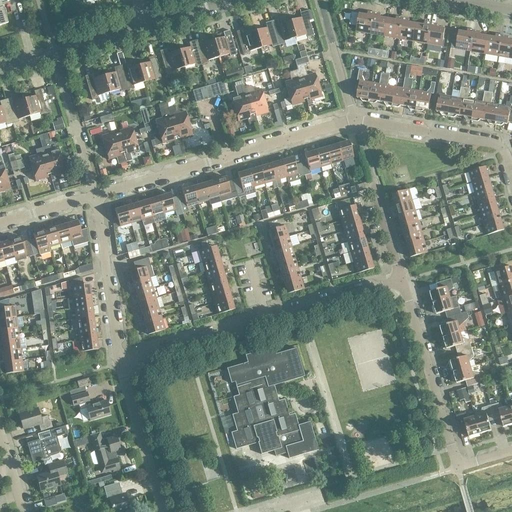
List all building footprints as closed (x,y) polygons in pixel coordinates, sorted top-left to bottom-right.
[(290,22),(295,38),(306,35),(307,37),(313,35),(306,12),(300,13),(301,18),(290,22)] [(370,34),(374,14),(368,12),(367,15),(352,13),(349,25),(357,26),(356,32),(370,34)] [(380,15),(374,14),(370,34),(385,37),(388,19),(380,18),(380,15)] [(396,20),(388,19),(385,37),(399,39),(402,19),(396,17),(396,20)] [(409,20),(402,19),(399,39),(413,42),(416,24),(408,23),(409,20)] [(295,38),(290,22),(279,25),(277,20),(271,22),(278,46),(285,44),(284,42),(295,38)] [(255,32),(260,48),(271,45),(272,48),(278,46),(271,22),(265,24),(267,28),(255,32)] [(424,25),(416,24),(413,42),(427,44),(431,24),(424,22),(424,25)] [(437,25),(431,24),(427,44),(442,47),(445,29),(437,28),(437,25)] [(260,48),(255,32),(244,35),(243,30),(236,32),(243,56),(250,54),(249,52),(260,48)] [(451,49),(456,49),(470,52),(474,31),(467,30),(467,33),(454,31),(451,49)] [(213,41),(218,58),(229,55),(230,57),(236,55),(230,31),(223,33),(225,38),(213,41)] [(480,32),(474,31),(470,52),(484,54),(487,37),(480,35),(480,32)] [(495,38),(487,37),(484,54),(498,57),(502,36),(496,35),(495,38)] [(502,36),(498,57),(511,59),(511,40),(508,40),(508,37),(502,36)] [(218,58),(213,41),(202,44),(201,40),(195,41),(202,65),(208,63),(207,61),(218,58)] [(179,51),(184,68),(195,65),(195,67),(202,65),(195,41),(189,43),(190,48),(179,51)] [(184,68),(179,51),(167,55),(166,50),(160,52),(167,75),(173,73),(173,71),(184,68)] [(150,63),(138,66),(143,83),(154,80),(155,82),(162,80),(155,56),(148,58),(150,63)] [(307,57),(295,61),(296,67),(306,64),(308,63),(307,57)] [(375,60),(368,59),(366,67),(374,68),(375,60)] [(307,67),(306,64),(296,67),(297,70),(303,90),(318,86),(315,74),(307,76),(305,68),(307,67)] [(132,86),(143,83),(138,66),(127,70),(126,65),(120,66),(127,90),(133,88),(132,86)] [(127,90),(120,66),(114,68),(115,73),(104,76),(109,93),(120,90),(120,92),(127,90)] [(240,66),(224,71),(227,80),(243,75),(240,66)] [(250,66),(243,68),(245,75),(252,73),(250,66)] [(411,66),(410,74),(421,76),(423,69),(411,66)] [(288,95),(303,90),(297,70),(290,73),(289,75),(290,81),(284,83),(288,95)] [(368,103),(372,83),(365,82),(362,77),(363,70),(359,70),(358,76),(356,81),(359,81),(357,98),(361,99),(360,100),(362,102),(368,103)] [(380,102),(384,81),(385,74),(381,74),(379,85),(372,83),(368,103),(374,104),(377,102),(377,101),(380,102)] [(386,106),(392,107),(395,88),(387,86),(389,75),(385,74),(384,81),(380,102),(384,103),(384,104),(386,106)] [(109,93),(104,76),(92,80),(91,75),(85,77),(92,101),(98,99),(98,96),(109,93)] [(403,89),(395,88),(392,107),(399,108),(400,106),(400,105),(404,106),(407,90),(408,85),(409,79),(405,78),(403,89)] [(409,110),(415,111),(419,92),(411,90),(413,79),(409,79),(408,85),(407,90),(404,106),(408,107),(408,108),(409,110)] [(234,110),(249,106),(245,90),(244,88),(242,80),(235,82),(236,85),(234,85),(238,96),(231,98),(234,110)] [(426,93),(419,92),(415,111),(422,112),(424,111),(424,110),(428,110),(431,94),(433,94),(435,83),(431,82),(430,89),(426,93)] [(217,84),(211,86),(214,98),(220,96),(217,84)] [(442,116),(448,117),(451,97),(444,96),(442,91),(443,85),(438,84),(436,95),(439,96),(436,112),(440,113),(440,114),(442,116)] [(205,87),(208,100),(214,98),(211,86),(205,87)] [(303,90),(306,99),(308,106),(312,104),(311,100),(322,97),(318,86),(303,90)] [(202,101),(208,100),(205,87),(198,89),(202,101)] [(245,90),(249,106),(265,101),(261,90),(253,92),(253,89),(249,87),(244,88),(245,90)] [(460,116),(463,99),(464,95),(465,88),(461,88),(459,99),(451,97),(448,117),(454,118),(456,116),(456,115),(460,116)] [(464,95),(463,99),(460,116),(464,117),(464,118),(465,120),(471,121),(475,102),(467,100),(469,89),(465,88),(464,95)] [(196,103),(202,101),(198,89),(192,91),(196,103)] [(24,100),(29,117),(40,113),(41,116),(47,114),(40,90),(34,92),(35,97),(24,100)] [(284,102),(285,107),(291,106),(304,102),(303,100),(306,99),(303,90),(288,95),(289,99),(283,100),(284,102)] [(484,120),(487,99),(488,93),(484,92),(482,103),(475,102),(471,121),(477,122),(480,121),(480,120),(484,120)] [(489,124),(495,125),(498,106),(491,104),(492,100),(493,93),(488,93),(487,99),(484,120),(487,121),(487,122),(489,124)] [(506,107),(498,106),(495,125),(501,126),(503,125),(504,124),(508,124),(510,108),(511,108),(511,96),(511,97),(509,103),(506,107)] [(5,100),(12,124),(19,122),(18,120),(29,117),(24,100),(13,103),(11,98),(5,100)] [(0,104),(1,107),(0,106),(0,125),(5,123),(6,126),(12,124),(5,100),(0,101),(0,104)] [(252,115),(254,114),(255,117),(258,116),(268,113),(265,101),(249,106),(252,115)] [(171,119),(174,128),(189,124),(185,112),(180,113),(179,110),(175,111),(174,106),(168,108),(169,113),(171,119)] [(247,119),(249,125),(255,124),(255,123),(252,115),(249,106),(234,110),(238,122),(247,119)] [(159,109),(162,119),(155,121),(158,133),(174,128),(171,119),(169,113),(168,108),(167,107),(159,109)] [(88,113),(82,115),(84,122),(90,120),(88,113)] [(111,115),(99,118),(101,124),(113,121),(111,115)] [(57,122),(59,130),(61,130),(64,129),(61,118),(56,119),(57,122)] [(174,128),(179,146),(183,144),(181,139),(192,135),(189,124),(174,128)] [(117,135),(120,144),(135,139),(132,128),(119,131),(119,134),(117,135)] [(150,142),(152,147),(156,146),(162,144),(173,141),(175,147),(179,146),(174,128),(158,133),(159,136),(154,138),(154,140),(150,142)] [(231,129),(225,130),(228,139),(234,138),(231,129)] [(101,137),(105,148),(120,144),(117,135),(115,135),(114,133),(101,137)] [(139,151),(135,139),(120,144),(123,153),(125,152),(126,155),(139,151)] [(337,145),(342,162),(353,158),(348,141),(337,145)] [(125,163),(123,153),(120,144),(105,148),(108,160),(116,158),(118,165),(125,163)] [(337,145),(326,148),(331,165),(342,162),(337,145)] [(47,165),(62,161),(59,149),(50,152),(49,146),(42,148),(44,156),(47,165)] [(47,165),(44,156),(42,148),(35,150),(37,156),(28,158),(32,170),(47,165)] [(331,165),(326,148),(315,151),(320,168),(331,165)] [(300,163),(304,176),(306,182),(311,180),(309,174),(310,174),(309,171),(320,168),(315,151),(304,154),(306,162),(300,163)] [(298,178),(304,176),(300,163),(295,165),(293,158),(281,161),(286,178),(288,184),(299,181),(298,178)] [(66,173),(62,161),(47,165),(50,175),(52,181),(56,180),(55,176),(66,173)] [(270,164),(275,181),(277,188),(281,187),(279,180),(286,178),(281,161),(270,164)] [(277,188),(275,181),(270,164),(259,168),(264,184),(272,182),(274,189),(277,188)] [(47,175),(50,175),(47,165),(32,170),(35,182),(48,178),(47,175)] [(486,167),(469,172),(472,183),(489,178),(486,167)] [(259,168),(249,171),(254,188),(264,184),(259,168)] [(110,177),(110,176),(108,170),(102,172),(104,178),(104,179),(110,177)] [(255,194),(254,188),(249,171),(237,174),(239,179),(233,181),(238,197),(238,199),(255,194)] [(0,179),(0,192),(10,189),(7,177),(0,179)] [(215,181),(219,198),(221,202),(238,197),(233,181),(227,182),(226,178),(215,181)] [(492,189),(489,178),(472,183),(475,194),(492,189)] [(221,202),(219,198),(215,181),(204,184),(209,201),(210,206),(221,202)] [(204,184),(193,187),(198,204),(209,201),(204,184)] [(350,188),(352,194),(365,190),(363,184),(350,188)] [(187,207),(198,204),(193,187),(181,191),(183,195),(177,197),(182,214),(188,212),(187,207)] [(495,199),(492,189),(475,194),(478,204),(495,199)] [(392,195),(395,206),(412,201),(409,190),(392,195)] [(164,214),(175,211),(170,194),(159,197),(164,214)] [(159,197),(148,200),(154,223),(166,220),(164,214),(159,197)] [(286,200),(290,212),(296,211),(294,205),(292,198),(286,200)] [(498,209),(495,199),(478,204),(481,214),(498,209)] [(154,223),(148,200),(137,204),(142,221),(141,221),(143,226),(154,223)] [(294,205),(296,211),(308,207),(307,201),(294,205)] [(415,211),(412,201),(395,206),(398,216),(415,211)] [(336,204),(338,211),(345,209),(343,202),(336,204)] [(137,204),(126,207),(131,224),(141,221),(142,221),(137,204)] [(271,207),(273,213),(274,217),(280,215),(277,205),(271,207)] [(341,222),(358,217),(355,206),(345,209),(338,211),(341,222)] [(131,224),(126,207),(115,210),(118,223),(120,227),(131,224)] [(274,217),(273,213),(271,207),(265,208),(268,219),(274,217)] [(314,221),(321,219),(317,208),(311,210),(314,221)] [(481,214),(484,225),(501,220),(498,209),(481,214)] [(418,221),(415,211),(398,216),(401,226),(418,221)] [(242,215),(235,217),(237,226),(245,223),(242,215)] [(361,227),(358,217),(341,222),(344,232),(361,227)] [(504,230),(501,220),(484,225),(487,235),(504,230)] [(80,231),(77,221),(66,225),(72,246),(73,247),(88,243),(87,229),(80,231)] [(421,232),(418,221),(401,226),(404,237),(421,232)] [(55,228),(60,245),(62,250),(72,246),(66,225),(55,228)] [(218,233),(217,229),(216,226),(205,229),(207,237),(218,233)] [(271,242),(288,237),(285,226),(268,231),(271,242)] [(347,242),(364,237),(361,227),(344,232),(347,242)] [(60,245),(55,228),(44,231),(49,248),(60,245)] [(175,233),(178,244),(187,241),(184,230),(175,233)] [(34,239),(23,242),(27,258),(39,254),(38,251),(49,248),(44,231),(33,234),(34,239)] [(424,242),(421,232),(404,237),(407,247),(424,242)] [(291,247),(288,237),(271,242),(274,252),(291,247)] [(367,248),(364,237),(347,242),(350,253),(367,248)] [(27,258),(23,242),(21,238),(10,241),(15,258),(16,262),(26,259),(26,258),(27,258)] [(166,239),(160,241),(162,250),(168,248),(166,239)] [(10,241),(0,243),(0,246),(4,261),(15,258),(10,241)] [(162,250),(160,241),(155,242),(154,245),(149,246),(151,253),(162,250)] [(424,242),(407,247),(411,258),(428,253),(424,242)] [(202,263),(219,258),(216,247),(199,252),(202,263)] [(291,247),(274,252),(277,263),(294,258),(291,247)] [(370,258),(367,248),(350,253),(353,263),(370,258)] [(139,250),(127,253),(129,260),(140,256),(139,252),(139,250)] [(332,262),(344,257),(342,253),(330,258),(332,262)] [(222,268),(219,258),(202,263),(205,273),(222,268)] [(298,268),(294,258),(277,263),(281,273),(298,268)] [(370,258),(353,263),(356,274),(373,269),(370,258)] [(133,283),(150,278),(146,267),(129,272),(133,283)] [(494,272),(498,286),(511,281),(511,268),(511,267),(494,272)] [(182,268),(178,270),(181,280),(186,278),(185,273),(183,273),(182,268)] [(225,278),(222,268),(205,273),(208,283),(225,278)] [(298,268),(281,273),(284,283),(301,278),(298,268)] [(243,286),(249,285),(247,274),(241,275),(243,286)] [(83,286),(82,278),(68,282),(70,287),(71,287),(73,298),(90,296),(89,285),(83,286)] [(153,288),(150,278),(133,283),(136,293),(153,288)] [(228,289),(225,278),(208,283),(211,294),(228,289)] [(304,289),(301,278),(284,283),(287,294),(304,289)] [(451,279),(439,283),(441,289),(429,292),(433,304),(450,298),(448,293),(453,288),(451,279)] [(511,281),(498,286),(502,300),(511,296),(511,281)] [(11,286),(7,287),(0,289),(0,296),(0,298),(14,294),(12,289),(11,286)] [(136,293),(139,304),(156,299),(153,288),(136,293)] [(214,304),(231,299),(228,289),(211,294),(214,304)] [(482,306),(488,304),(486,294),(480,296),(482,306)] [(92,307),(90,296),(73,298),(74,309),(92,307)] [(511,296),(502,300),(506,314),(511,311),(511,296)] [(447,311),(449,318),(461,314),(456,297),(450,298),(433,304),(436,315),(447,311)] [(159,309),(156,299),(139,304),(142,314),(159,309)] [(234,310),(231,299),(214,304),(217,315),(234,310)] [(490,304),(488,304),(482,306),(485,316),(493,314),(490,304)] [(0,320),(16,318),(14,307),(0,308),(0,320)] [(92,307),(74,309),(76,320),(93,317),(92,307)] [(162,319),(159,309),(142,314),(145,324),(162,319)] [(467,312),(461,314),(449,318),(451,324),(440,327),(443,338),(460,333),(459,327),(468,318),(467,312)] [(93,317),(76,320),(71,321),(72,331),(77,331),(95,328),(93,317)] [(0,330),(17,329),(16,318),(0,320),(0,330)] [(478,327),(484,326),(482,318),(476,320),(478,327)] [(162,319),(145,324),(148,335),(165,330),(162,319)] [(95,328),(77,331),(79,341),(96,339),(95,328)] [(17,329),(0,330),(0,333),(1,342),(19,339),(17,329)] [(462,339),(460,333),(443,338),(446,349),(457,346),(459,352),(471,348),(478,346),(475,338),(469,340),(462,339)] [(20,350),(19,339),(1,342),(3,352),(20,350)] [(98,350),(96,339),(79,341),(80,352),(98,350)] [(278,401),(274,386),(304,377),(296,349),(275,355),(273,347),(245,356),(247,363),(226,369),(231,384),(235,382),(235,385),(238,396),(233,397),(237,413),(232,415),(236,431),(231,433),(236,450),(257,443),(261,455),(274,451),(275,457),(287,453),(288,459),(318,450),(310,422),(298,426),(295,414),(289,416),(284,400),(278,401)] [(450,361),(453,373),(471,367),(469,362),(474,357),(471,348),(459,352),(461,358),(450,361)] [(4,363),(22,361),(20,350),(3,352),(4,363)] [(23,372),(22,361),(4,363),(6,374),(23,372)] [(471,367),(453,373),(456,384),(468,380),(469,387),(481,383),(479,374),(472,373),(471,367)] [(79,389),(91,386),(89,379),(77,382),(79,389)] [(467,389),(456,392),(459,402),(470,399),(467,389)] [(73,406),(84,403),(90,421),(110,415),(106,401),(90,406),(89,402),(86,393),(71,398),(73,406)] [(503,427),(511,424),(511,415),(510,407),(504,408),(499,403),(497,404),(495,399),(489,400),(491,406),(494,418),(500,416),(503,427)] [(481,415),(475,417),(480,434),(491,431),(488,420),(494,418),(491,406),(482,408),(481,415)] [(23,429),(38,425),(40,432),(52,428),(50,420),(48,421),(47,416),(40,418),(38,409),(18,415),(23,429)] [(461,434),(467,432),(469,437),(480,434),(475,417),(469,418),(465,413),(456,416),(461,434)] [(40,442),(39,440),(27,444),(33,463),(40,461),(40,462),(43,461),(43,460),(45,459),(42,451),(46,450),(47,456),(60,452),(56,437),(68,434),(65,426),(62,427),(56,429),(50,431),(52,438),(40,442)] [(116,436),(102,440),(100,433),(86,437),(89,444),(93,443),(95,451),(94,451),(98,465),(99,465),(102,472),(112,469),(113,472),(113,473),(120,470),(115,452),(121,451),(116,436)] [(88,445),(85,437),(72,441),(74,448),(88,445)] [(207,484),(207,483),(198,454),(183,458),(192,488),(207,484)] [(62,461),(48,465),(50,473),(37,476),(41,491),(59,486),(57,476),(66,474),(62,461)] [(125,494),(122,495),(120,489),(105,493),(107,500),(109,499),(112,511),(125,511),(129,511),(138,509),(135,498),(126,500),(125,494)] [(44,500),(46,507),(56,504),(54,497),(44,500)]
